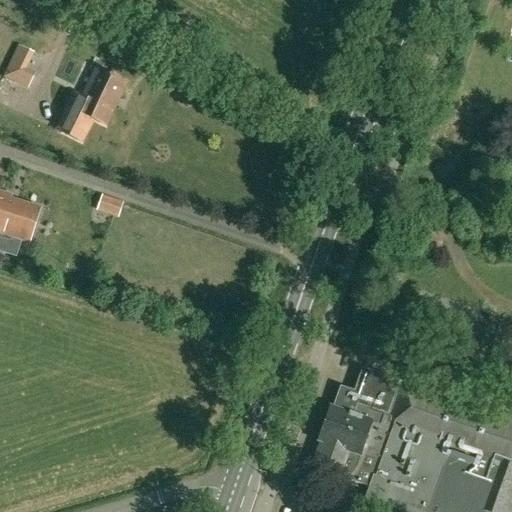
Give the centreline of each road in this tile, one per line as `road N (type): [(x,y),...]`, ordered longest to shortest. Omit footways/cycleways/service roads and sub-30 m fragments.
road 1 (secondary): [(243,478),(402,0)]
road 2 (unclassified): [(112,511),(243,478)]
